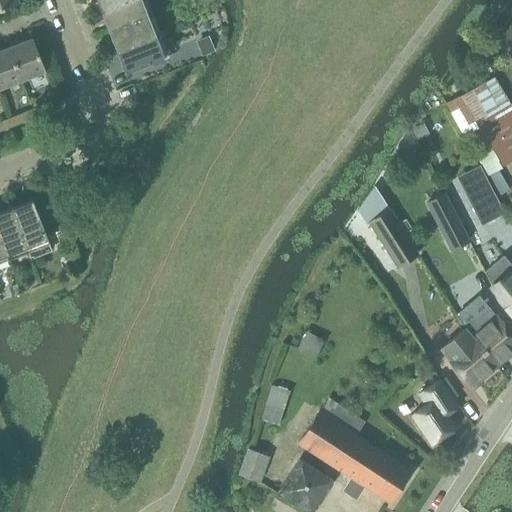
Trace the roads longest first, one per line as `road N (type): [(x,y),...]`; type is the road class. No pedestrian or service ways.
road 1 (residential): [(0,174),(82,142),(97,97),(58,0)]
road 2 (residential): [(441,511),(511,408)]
